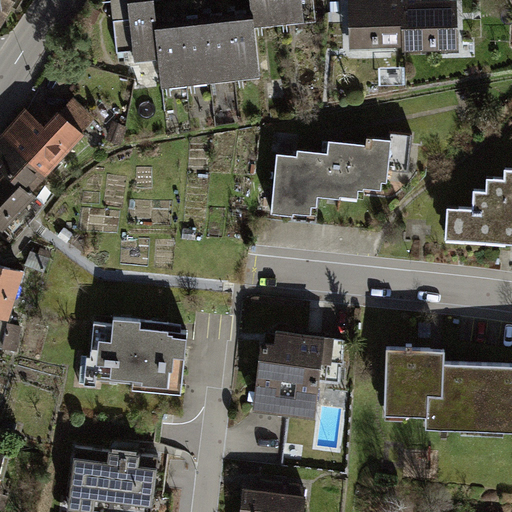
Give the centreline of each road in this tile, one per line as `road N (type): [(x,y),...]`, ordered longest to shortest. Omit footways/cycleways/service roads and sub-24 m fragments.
road 1 (residential): [(272,270),(511,296)]
road 2 (residential): [(226,333),(205,511)]
